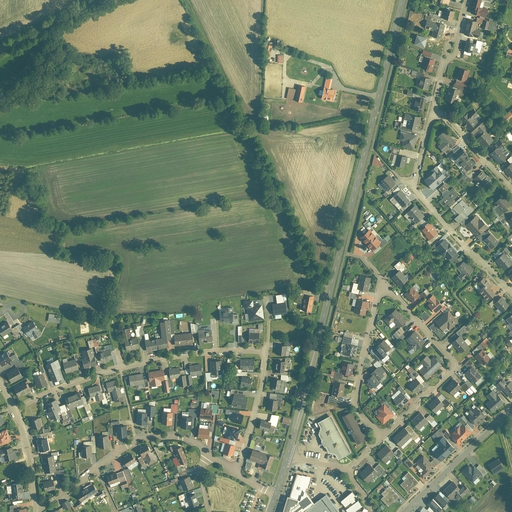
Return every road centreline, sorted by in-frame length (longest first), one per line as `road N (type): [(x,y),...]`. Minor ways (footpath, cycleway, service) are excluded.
road 1 (tertiary): [(287,456),(401,0)]
road 2 (residential): [(265,356),(219,352),(133,367),(15,410)]
road 3 (residential): [(433,108),(412,189),(511,294)]
road 4 (residential): [(381,439),(449,377),(453,358),(381,281)]
road 5 (residential): [(381,281),(355,389),(363,418),(381,439)]
road 6 (residential): [(511,411),(404,511)]
road 7 (residential): [(206,452),(160,435),(134,440),(95,467)]
road 8 (residential): [(235,473),(265,356)]
